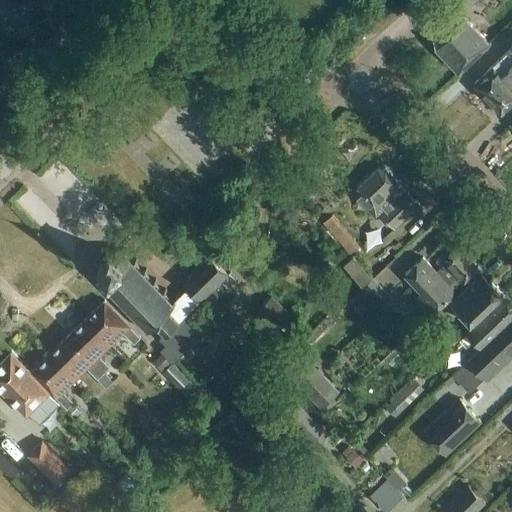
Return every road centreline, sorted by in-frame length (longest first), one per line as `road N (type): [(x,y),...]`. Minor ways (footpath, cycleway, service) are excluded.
road 1 (unclassified): [(356,90),(205,45),(135,48),(85,76),(2,171)]
road 2 (unclassified): [(511,226),(409,121),(356,90)]
